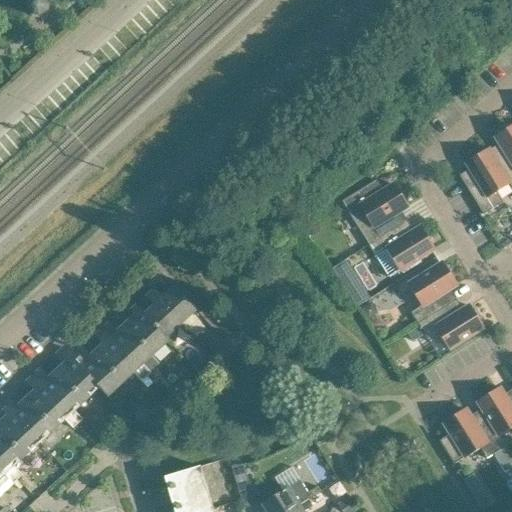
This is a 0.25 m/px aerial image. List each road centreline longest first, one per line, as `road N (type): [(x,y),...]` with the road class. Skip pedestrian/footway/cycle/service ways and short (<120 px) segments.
road 1 (residential): [(0,345),(375,0)]
road 2 (residential): [(511,291),(471,260),(439,193),(451,144),(511,89)]
road 3 (residential): [(0,112),(130,0)]
